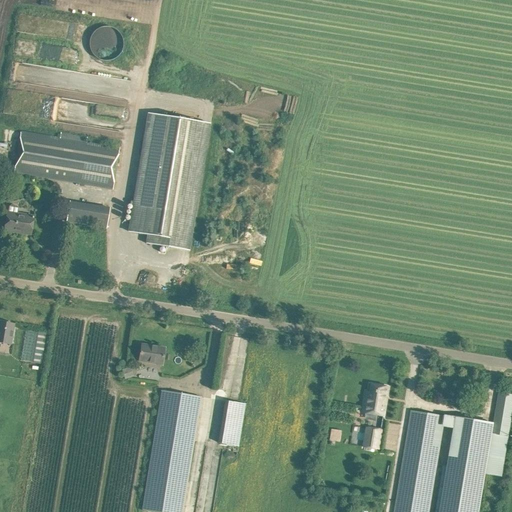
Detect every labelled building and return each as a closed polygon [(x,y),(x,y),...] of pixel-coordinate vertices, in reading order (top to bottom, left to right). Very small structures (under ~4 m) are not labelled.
[(97,58),(101,60),(105,61),(109,61),(112,60),(116,58),(119,56),(121,53),(123,48),(123,45),(123,41),(122,37),(120,34),(118,31),(113,28),(107,27),(104,27),(99,28),(96,29),(94,32),(91,35),(90,39),(89,43),(90,48),(91,51),(93,55),(97,58)] [(130,231),(147,234),(146,242),(187,249),(208,122),(149,112),(130,231)] [(74,130),(66,129),(65,133),(61,133),(60,137),(21,131),(14,173),(112,190),(120,145),(114,144),(114,146),(86,142),(87,139),(81,138),(81,136),(73,135),(74,130)] [(70,201),(66,222),(82,224),(86,204),(70,201)] [(5,230),(31,234),(34,215),(17,212),(18,208),(17,206),(11,205),(9,206),(8,211),(5,230)] [(0,342),(4,343),(10,344),(11,342),(14,324),(0,321),(0,342)] [(39,332),(34,362),(41,363),(46,333),(39,332)] [(165,348),(141,344),(138,362),(162,365),(165,348)] [(122,370),(125,379),(134,377),(130,366),(122,370)] [(366,391),(362,412),(376,414),(374,422),(373,428),(367,427),(364,447),(379,449),(382,430),(381,430),(384,416),(389,387),(370,384),(369,392),(366,391)] [(141,510),(154,511),(183,511),(202,397),(161,390),(141,510)] [(410,420),(394,511),(429,511),(444,427),(444,425),(454,427),(454,429),(447,467),(439,511),(478,511),(485,474),(502,477),(508,438),(511,414),(511,394),(499,392),(498,397),(494,424),(459,418),(459,419),(445,417),(445,416),(412,410),(410,420)] [(245,404),(225,401),(218,443),(238,446),(245,404)] [(365,439),(365,431),(356,430),(356,439),(365,439)]
